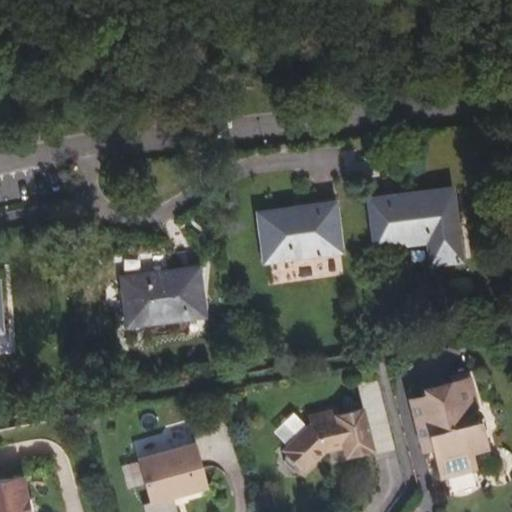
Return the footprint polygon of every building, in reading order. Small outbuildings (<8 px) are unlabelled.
[(452,190),(386,199),(387,207),(371,209),(376,248),(429,241),(432,265),(461,261),(452,190)] [(370,201),(371,209),(387,207),(386,199),(370,201)] [(320,213),(336,211),(335,203),(319,205),(320,213)] [(259,213),(265,260),(341,250),(336,211),(320,213),(319,205),(259,213)] [(204,309),(199,269),(124,278),(129,325),(189,318),(189,311),(204,309)] [(205,316),(204,309),(189,311),(189,318),(205,316)] [(426,395),(411,399),(422,442),(431,439),(433,449),(441,477),(476,468),(472,452),(488,448),(480,420),(475,422),(472,409),(477,408),(469,379),(450,381),(424,389),(426,395)] [(286,452),(286,460),(293,468),(302,468),(304,471),(325,451),(344,446),(346,456),(373,449),(362,407),(336,414),(335,409),(309,416),(311,423),(283,449),(286,452)] [(134,439),(137,453),(186,440),(182,426),(134,439)] [(425,451),(433,449),(431,439),(422,442),(425,451)] [(196,443),(138,460),(153,511),(176,511),(172,497),(208,486),(196,443)] [(23,476),(0,480),(0,511),(29,511),(27,498),(23,476)]
